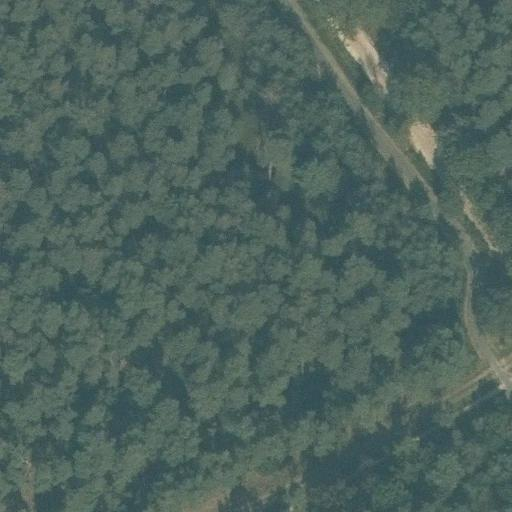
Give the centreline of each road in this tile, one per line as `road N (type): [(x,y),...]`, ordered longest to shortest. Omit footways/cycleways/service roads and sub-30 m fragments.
road 1 (track): [(511,259),(328,0)]
road 2 (track): [(242,511),(359,454),(511,359)]
